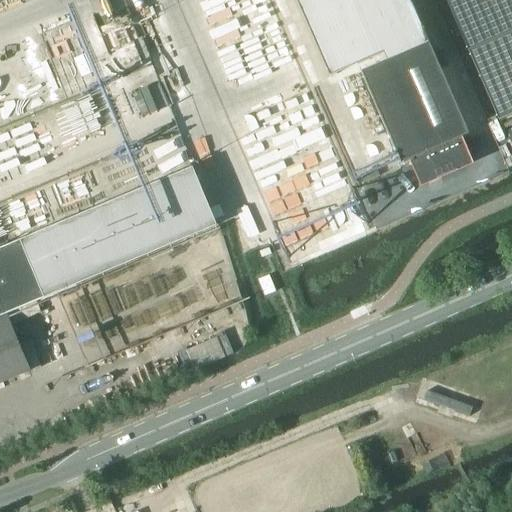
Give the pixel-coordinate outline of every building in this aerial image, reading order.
[(413,0),(296,0),(330,78),(386,55),(389,62),(365,73),(397,150),(400,156),(404,165),(411,161),(419,180),(426,177),(429,183),(441,178),(439,172),(471,158),(463,138),(470,135),(413,0)] [(511,0),(447,0),(501,122),(511,117),(511,0)] [(153,187),(22,241),(47,299),(177,244),(153,187)] [(0,384),(31,372),(7,316),(30,306),(47,299),(22,241),(0,250),(0,384)] [(270,249),(261,252),(263,258),(265,257),(268,256),(272,254),(270,249)] [(225,357),(217,339),(189,352),(197,370),(225,357)]
